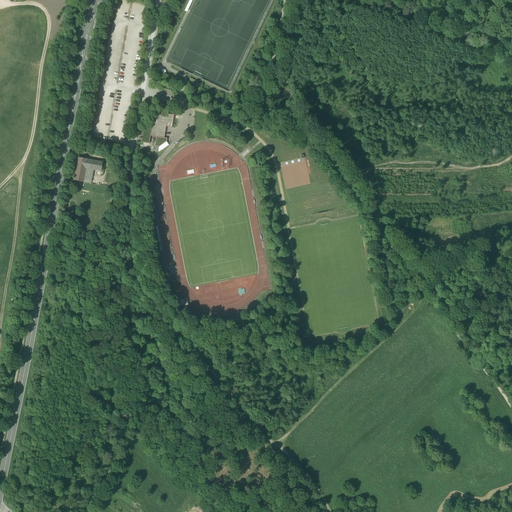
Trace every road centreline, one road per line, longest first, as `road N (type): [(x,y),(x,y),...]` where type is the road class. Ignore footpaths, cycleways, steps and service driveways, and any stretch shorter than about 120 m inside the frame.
road 1 (secondary): [(0,482),(93,0)]
road 2 (track): [(135,138),(141,289),(275,451)]
road 3 (track): [(284,0),(275,55),(250,85),(248,107),(280,132),(313,143),(405,264)]
road 4 (track): [(275,451),(426,293)]
road 5 (track): [(405,264),(511,410)]
road 6 (track): [(511,46),(356,0)]
road 7 (unclassified): [(156,0),(135,138)]
